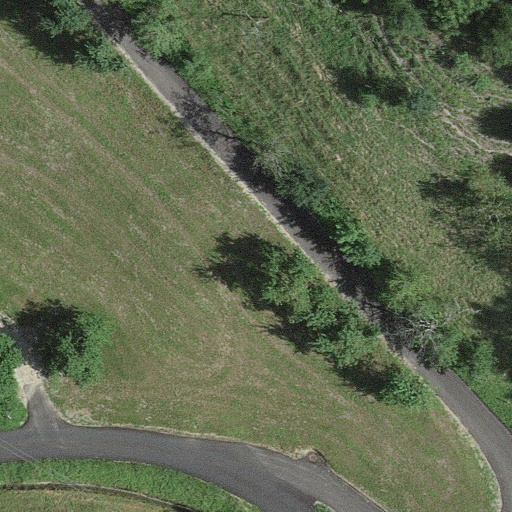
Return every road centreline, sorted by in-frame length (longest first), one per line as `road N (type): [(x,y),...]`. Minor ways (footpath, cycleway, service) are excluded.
road 1 (track): [(96,0),(132,51),(452,390),(511,468)]
road 2 (track): [(0,447),(77,442),(179,453),(224,466),(290,511)]
road 3 (track): [(359,511),(311,481),(224,466)]
road 4 (track): [(50,444),(18,353),(0,329)]
